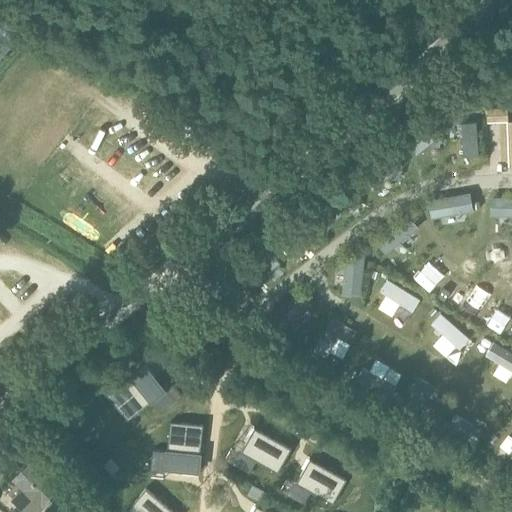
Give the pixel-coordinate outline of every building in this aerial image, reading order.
[(507,109),(488,110),(488,123),(506,122),(508,166),(511,165),(511,121),(507,122),(507,109)] [(437,325),(444,343),(455,338),(448,321),(437,325)] [(332,363),(327,372),(344,383),(350,375),(332,363)] [(144,366),(110,394),(128,417),(163,389),(144,366)] [(395,387),(363,368),(356,379),(388,398),(395,387)] [(94,398),(110,385),(105,378),(88,391),(94,398)] [(170,421),(165,468),(200,471),(205,425),(170,421)] [(254,427),(241,451),(278,471),(291,447),(254,427)] [(309,458),(296,482),(333,502),(346,478),(309,458)] [(25,489),(14,500),(26,511),(36,511),(60,489),(33,462),(15,479),(25,489)] [(109,483),(122,497),(128,491),(116,477),(109,483)] [(174,511),(146,488),(128,509),(131,511),(174,511)]
